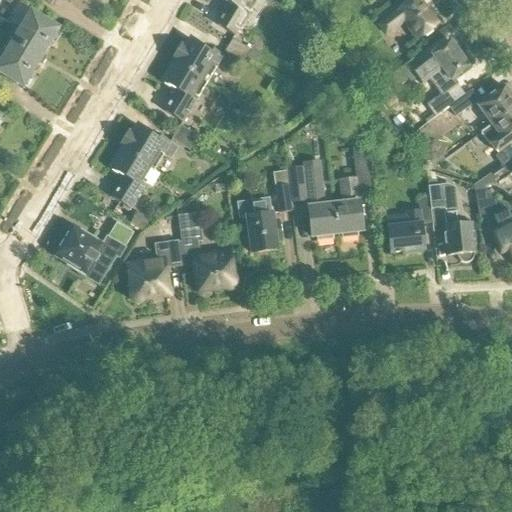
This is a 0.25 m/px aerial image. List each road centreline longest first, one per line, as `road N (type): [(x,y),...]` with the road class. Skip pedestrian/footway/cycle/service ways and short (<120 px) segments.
road 1 (residential): [(27,364),(404,318),(511,327)]
road 2 (residential): [(0,268),(161,0)]
